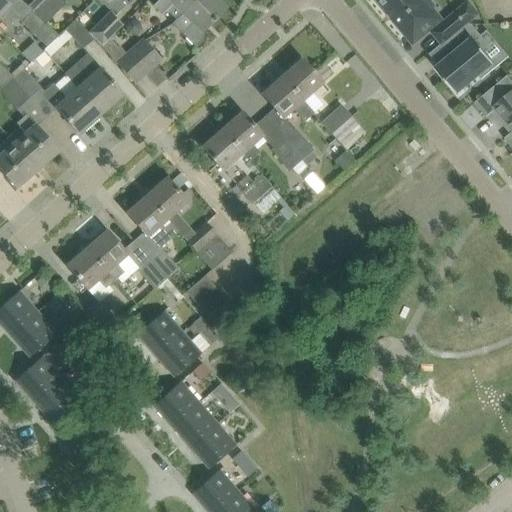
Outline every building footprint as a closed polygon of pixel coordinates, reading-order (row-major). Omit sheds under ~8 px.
[(4,0),(0,0),(0,13),(1,12),(10,22),(18,13),(4,0)] [(43,0),(23,0),(22,1),(32,11),(43,0)] [(64,0),(43,0),(32,11),(45,24),(67,2),(64,0)] [(131,0),(112,0),(108,5),(117,14),(131,0)] [(166,11),(176,20),(182,13),(195,0),(158,0),(153,5),(163,14),(166,11)] [(194,21),(182,34),(196,48),(204,40),(205,37),(205,33),(203,30),(224,8),(216,0),(195,0),(184,12),(194,21)] [(379,0),(414,41),(440,19),(431,9),(435,6),(430,0),(379,0)] [(32,11),(22,22),(48,47),(58,37),(45,24),(32,11)] [(457,11),(432,32),(442,44),(443,45),(446,42),(468,23),(457,11)] [(98,25),(89,34),(93,38),(101,45),(122,25),(110,13),(98,25)] [(75,20),(65,30),(72,36),(84,48),(93,38),(89,34),(76,19),(75,20)] [(132,19),(126,24),(128,33),(136,35),(142,29),(140,21),(132,19)] [(439,65),(436,68),(457,94),(479,76),(482,79),(497,66),(477,42),(483,37),(472,24),(468,24),(468,23),(446,42),(454,52),(439,65)] [(145,74),(126,54),(120,46),(118,48),(111,39),(103,47),(135,83),(145,74)] [(133,47),(126,53),(145,74),(154,66),(162,59),(149,44),(145,40),(133,47)] [(34,42),(22,53),(24,56),(30,62),(35,58),(43,51),(36,44),(34,42)] [(65,73),(100,113),(122,94),(100,69),(102,68),(87,52),(75,62),(76,63),(65,73)] [(302,59),(282,76),(314,113),(323,105),(312,93),(323,83),(315,74),(302,59)] [(0,84),(3,87),(13,78),(14,77),(0,63),(0,84)] [(14,77),(13,78),(30,98),(41,88),(29,74),(24,68),(14,77)] [(78,133),(100,113),(65,73),(41,92),(55,108),(56,107),(78,133)] [(511,79),(508,75),(475,103),(487,117),(496,110),(505,120),(511,114),(511,79)] [(282,76),(262,94),(275,109),(283,118),(294,109),(305,121),(314,113),(282,76)] [(0,90),(17,109),(30,98),(13,78),(3,87),(0,89),(0,90)] [(341,105),(322,122),(332,133),(351,116),(341,105)] [(222,129),(243,153),(249,161),(259,152),(253,144),(263,135),(242,111),(222,129)] [(26,133),(14,143),(37,169),(58,150),(45,135),(37,126),(35,125),(25,113),(16,121),(26,133)] [(351,116),(332,133),(345,149),(346,150),(365,133),(351,116)] [(284,138),(307,165),(316,157),(311,151),(313,149),(295,128),(284,138)] [(223,171),(243,153),(222,129),(202,147),(223,171)] [(307,165),(284,138),(273,147),(274,148),(272,150),(289,170),(292,168),(298,175),(308,167),(307,165)] [(0,147),(0,169),(3,172),(16,187),(37,169),(14,143),(4,152),(0,147)] [(350,153),(338,163),(344,170),(356,160),(350,153)] [(312,173),(304,180),(317,195),(325,187),(312,173)] [(236,185),(252,203),(271,186),(261,175),(254,182),(247,174),(236,185)] [(167,177),(147,195),(168,219),(188,201),(167,177)] [(147,195),(126,213),(144,233),(134,241),(167,278),(179,267),(160,246),(178,230),(168,219),(147,195)] [(186,240),(196,252),(217,234),(207,222),(186,240)] [(107,230),(86,248),(115,280),(117,278),(122,283),(137,269),(155,288),(167,278),(134,241),(124,250),(107,230)] [(233,252),(217,234),(196,252),(212,270),(233,252)] [(86,248),(66,265),(90,293),(99,285),(105,292),(108,289),(110,287),(108,286),(115,280),(86,248)] [(54,284),(45,274),(37,281),(46,290),(54,284)] [(205,274),(186,292),(194,301),(214,284),(205,274)] [(214,284),(194,301),(202,310),(221,293),(214,284)] [(0,307),(0,322),(12,335),(37,313),(19,291),(0,307)] [(221,293),(202,310),(211,320),(230,303),(221,293)] [(97,302),(88,309),(107,330),(118,321),(101,302),(99,305),(97,302)] [(230,303),(211,320),(219,329),(238,312),(230,303)] [(138,334),(156,355),(183,332),(164,311),(138,334)] [(37,313),(12,335),(30,356),(56,334),(37,313)] [(202,318),(189,329),(195,337),(208,326),(202,318)] [(183,332),(156,355),(175,376),(201,353),(183,332)] [(16,380),(35,401),(60,378),(41,357),(16,380)] [(86,361),(77,369),(93,387),(102,379),(100,377),(86,361)] [(60,378),(35,401),(53,422),(79,399),(60,378)] [(154,404),(173,426),(199,403),(181,382),(154,404)] [(220,385),(212,392),(219,401),(228,393),(227,393),(225,390),(220,385)] [(199,403),(173,426),(191,446),(217,424),(199,403)] [(217,424),(191,446),(209,468),(236,445),(217,424)] [(241,451),(232,458),(240,468),(249,460),(241,451)] [(193,493),(209,511),(213,511),(238,491),(219,470),(193,493)] [(256,511),(238,491),(213,511),(256,511)] [(272,500),(263,508),(266,511),(275,511),(280,509),(279,507),(276,505),(272,500)]
